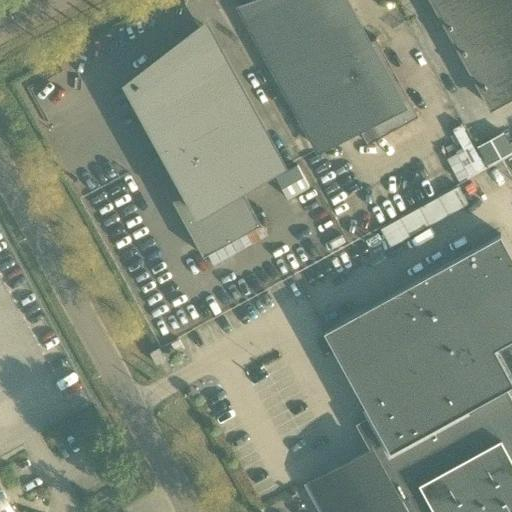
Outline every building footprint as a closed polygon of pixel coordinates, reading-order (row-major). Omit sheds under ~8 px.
[(368,142),(418,115),(376,38),(367,42),(343,0),(261,0),(241,8),(252,27),(318,149),(359,127),(368,142)] [(511,97),(511,0),(432,0),(491,109),(511,97)] [(151,159),(203,256),(261,224),(242,189),(283,167),(205,26),(129,82),(167,151),(151,159)] [(461,123),(448,129),(457,150),(445,156),(456,181),(482,169),(461,123)] [(503,131),(475,142),(483,164),(511,153),(503,131)] [(293,164),(273,173),(283,194),(303,184),(293,164)] [(389,246),(466,203),(456,185),(379,228),(389,246)] [(511,511),(511,402),(505,389),(511,384),(511,379),(495,348),(511,338),(511,254),(501,234),(324,331),(370,415),(357,423),(371,449),(310,483),(325,511),(511,511)] [(159,348),(150,353),(156,364),(165,359),(159,348)] [(0,511),(14,511),(0,485),(0,511)]
